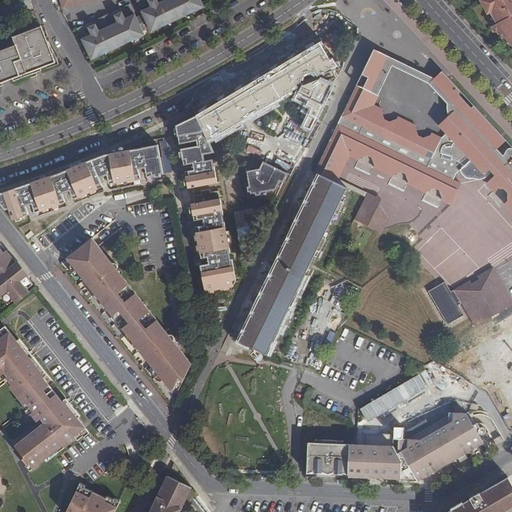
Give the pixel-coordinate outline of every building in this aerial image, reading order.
[(59,0),(62,9),(94,0),(59,0)] [(83,25),(77,29),(90,58),(144,33),(143,31),(149,28),(150,30),(203,5),(200,0),(160,0),(162,5),(149,11),(144,0),(137,0),(136,1),(143,14),(136,17),(130,4),(123,7),(130,20),(116,27),(110,13),(97,19),(103,33),(90,39),(83,25)] [(511,0),(480,0),(481,0),(488,13),(491,11),(497,23),(492,26),(504,38),(505,37),(511,44),(511,0)] [(121,12),(114,15),(117,23),(125,19),(121,12)] [(95,24),(88,28),(91,35),(99,31),(95,24)] [(0,83),(34,70),(32,65),(38,63),(40,68),(55,63),(46,40),(41,26),(13,37),(17,48),(0,53),(0,83)] [(242,88),(237,91),(241,99),(250,94),(255,102),(252,104),(256,112),(258,115),(271,108),(269,105),(298,88),(297,85),(300,82),(300,79),(302,76),(304,74),(306,72),(310,72),(313,72),(315,74),(317,76),(336,65),(332,58),(330,60),(319,42),(308,49),(306,46),(294,55),(295,57),(290,59),(288,57),(276,66),(277,67),(273,70),(271,67),(259,76),(260,78),(255,80),(253,78),(241,87),(242,88)] [(374,49),(371,55),(375,57),(384,62),(392,66),(429,84),(434,79),(374,49)] [(382,110),(373,106),(365,102),(367,98),(382,67),(384,62),(375,57),(357,93),(354,91),(314,172),(320,175),(336,183),(337,179),(349,156),(358,160),(360,158),(367,156),(372,158),(374,166),(373,168),(392,177),(393,174),(401,171),(406,174),(408,182),(407,184),(426,193),(427,191),(434,188),(439,190),(442,198),(441,200),(451,205),(461,184),(453,180),(456,174),(460,170),(461,173),(464,176),(466,178),(468,178),(471,178),(475,179),(478,180),(480,180),(483,178),(486,178),(492,171),(495,175),(487,182),(495,190),(496,189),(504,189),(508,193),(507,201),(506,202),(511,208),(511,148),(508,149),(507,150),(503,156),(497,149),(506,141),(474,106),(471,108),(459,95),(460,91),(448,78),(447,78),(445,78),(442,79),(440,80),(438,82),(437,84),(436,83),(432,87),(450,107),(447,110),(447,111),(447,112),(448,115),(453,125),(446,132),(446,133),(441,138),(431,133),(430,135),(423,138),(418,136),(415,128),(416,126),(397,117),(396,119),(390,122),(384,119),(382,112),(382,110)] [(384,62),(382,67),(367,98),(365,102),(373,106),(392,66),(384,62)] [(321,104),(330,85),(319,79),(301,86),(298,92),(306,96),(316,93),(315,91),(316,89),(318,87),(319,87),(321,89),(321,91),(321,93),(319,93),(317,93),(314,100),(321,104)] [(298,92),(295,99),(301,102),(298,108),(303,112),(301,117),(307,121),(304,126),(309,129),(321,104),(314,100),(317,93),(319,93),(321,93),(321,91),(321,89),(319,87),(318,87),(316,89),(315,91),(316,93),(306,96),(298,92)] [(225,98),(230,106),(221,111),(226,119),(229,118),(234,125),(256,112),(252,104),(255,102),(250,94),(241,99),(237,91),(236,88),(223,96),(224,98),(225,98)] [(207,109),(196,115),(196,116),(208,140),(221,133),(223,136),(235,129),(234,125),(229,118),(226,119),(221,111),(230,106),(225,98),(224,98),(219,101),(218,99),(206,108),(207,109)] [(196,116),(176,126),(178,135),(178,136),(186,135),(187,140),(193,138),(193,136),(196,136),(197,146),(180,149),(182,160),(185,159),(186,165),(204,161),(203,154),(214,152),(208,140),(196,116)] [(157,145),(141,148),(146,174),(151,173),(152,176),(163,174),(157,145)] [(135,149),(103,155),(104,159),(136,153),(135,149)] [(136,153),(104,159),(108,181),(113,180),(114,183),(135,179),(134,176),(140,175),(136,153)] [(91,160),(62,172),(63,175),(93,163),(91,160)] [(259,175),(247,178),(251,194),(275,190),(280,181),(283,182),(287,174),(264,162),(260,169),(258,169),(259,175)] [(93,163),(63,175),(72,197),(77,194),(78,197),(98,189),(97,186),(102,184),(93,163)] [(188,176),(185,176),(188,188),(216,182),(213,166),(188,171),(188,176)] [(56,175),(25,185),(26,188),(57,178),(56,175)] [(301,220),(295,232),(300,234),(299,237),(297,236),(285,249),(284,249),(311,262),(317,250),(320,252),(326,239),(323,237),(334,214),(338,215),(344,202),(341,200),(347,188),(336,183),(320,175),(316,182),(319,183),(313,195),(318,198),(317,200),(315,199),(303,212),(302,212),(299,219),(301,220)] [(57,178),(26,188),(34,210),(39,208),(40,212),(60,204),(59,201),(64,200),(57,178)] [(337,179),(336,183),(347,188),(365,197),(367,193),(337,179)] [(8,191),(0,193),(0,197),(21,190),(20,187),(8,191)] [(21,190),(0,197),(0,203),(5,210),(9,208),(13,219),(24,215),(23,213),(28,211),(21,190)] [(195,204),(191,204),(193,216),(196,216),(197,220),(222,215),(218,191),(210,193),(210,190),(201,191),(201,195),(193,196),(195,204)] [(365,197),(354,220),(382,234),(389,219),(381,207),(384,201),(367,192),(367,193),(365,197)] [(224,222),(198,227),(199,232),(196,232),(200,253),(203,253),(204,258),(230,253),(224,222)] [(30,232),(25,236),(28,239),(34,234),(31,231),(30,232)] [(92,238),(86,242),(93,251),(99,246),(92,238)] [(0,294),(8,305),(33,284),(0,242),(0,294)] [(86,242),(67,257),(85,280),(88,277),(92,281),(94,280),(98,284),(96,286),(99,290),(95,293),(113,316),(119,316),(124,323),(123,328),(141,351),(145,348),(148,353),(151,351),(154,355),(152,357),(155,362),(152,364),(172,391),(179,377),(183,381),(191,363),(180,348),(178,350),(176,347),(178,346),(174,341),(175,340),(175,339),(175,338),(174,336),(173,335),(172,335),(171,334),(169,335),(117,269),(118,267),(118,264),(116,263),(114,262),(112,263),(109,258),(107,260),(105,257),(107,256),(99,246),(93,251),(86,242)] [(284,249),(281,256),(308,268),(311,262),(284,249)] [(249,323),(245,330),(247,331),(245,336),(243,335),(240,342),(248,346),(250,342),(259,347),(257,350),(266,355),(281,324),(284,326),(290,313),(287,311),(299,287),(302,289),(309,275),(305,274),(308,268),(281,256),(283,257),(277,269),(282,271),(281,274),(279,273),(267,286),(266,286),(263,293),(265,294),(260,306),(264,308),(263,311),(262,310),(249,323)] [(202,265),(200,265),(205,291),(233,286),(232,280),(235,279),(231,259),(223,261),(224,268),(210,270),(209,263),(202,265)] [(493,267),(453,290),(461,303),(474,327),(502,311),(502,310),(496,304),(492,296),(504,289),(506,289),(493,267)] [(445,282),(429,292),(448,324),(464,315),(458,305),(461,303),(453,290),(451,292),(445,282)] [(504,289),(492,296),(496,304),(502,310),(511,304),(511,301),(507,292),(506,293),(504,289)] [(0,376),(5,372),(8,376),(4,380),(37,422),(41,418),(45,423),(15,446),(24,458),(22,459),(27,465),(26,466),(30,471),(45,459),(47,462),(76,438),(80,434),(82,428),(80,426),(82,424),(78,418),(80,416),(71,404),(62,412),(57,406),(62,402),(43,378),(47,375),(33,357),(24,364),(20,359),(29,351),(19,339),(17,341),(5,326),(0,330),(1,332),(0,331),(0,376)] [(511,328),(508,330),(508,334),(511,342),(511,345),(506,343),(503,335),(484,343),(484,345),(465,381),(487,393),(506,358),(511,355),(511,328)] [(29,351),(20,359),(24,364),(33,357),(29,351)] [(62,402),(57,406),(62,412),(71,404),(66,399),(62,402)] [(391,435),(357,433),(357,445),(355,475),(363,475),(363,473),(381,474),(381,476),(401,477),(401,472),(402,472),(402,471),(410,467),(416,477),(481,439),(466,414),(453,413),(408,439),(402,438),(394,438),(391,435)] [(481,439),(416,477),(424,477),(483,443),(481,439)] [(308,443),(307,473),(315,473),(315,471),(320,471),(320,473),(322,474),(322,462),(326,462),(326,458),(332,459),(332,462),(330,466),(349,475),(350,445),(336,445),(336,441),(322,440),(322,444),(308,443)] [(357,445),(350,445),(349,475),(355,475),(357,445)] [(174,463),(168,476),(178,481),(182,473),(174,463)] [(179,511),(191,487),(178,481),(168,476),(154,504),(157,506),(154,511),(151,509),(150,511),(179,511)] [(471,499),(448,511),(511,511),(511,483),(508,477),(480,493),(471,499)] [(115,511),(120,501),(114,498),(113,500),(107,497),(106,499),(84,488),(85,486),(80,483),(66,511),(115,511)]
